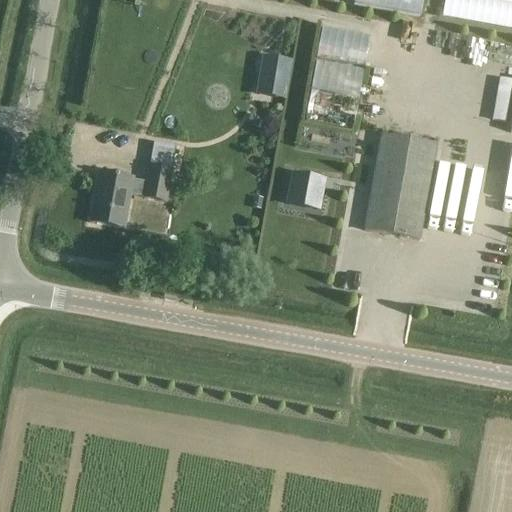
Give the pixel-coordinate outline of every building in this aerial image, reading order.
[(354,0),(354,6),(420,17),(423,0),(354,0)] [(511,0),(445,0),(443,16),(511,28),(511,0)] [(322,30),(316,59),(363,68),(369,39),(322,30)] [(262,58),(256,97),(284,101),(290,62),(262,58)] [(363,71),(315,63),(305,122),(353,130),(363,71)] [(381,135),(368,212),(364,231),(419,241),(436,145),(381,135)] [(144,199),(165,203),(171,172),(150,168),(147,183),(133,181),(133,180),(99,174),(94,200),(97,201),(93,223),(90,222),(90,223),(124,230),(130,196),(144,198),(144,199)] [(294,176),(288,205),(317,211),(322,182),(294,176)]
